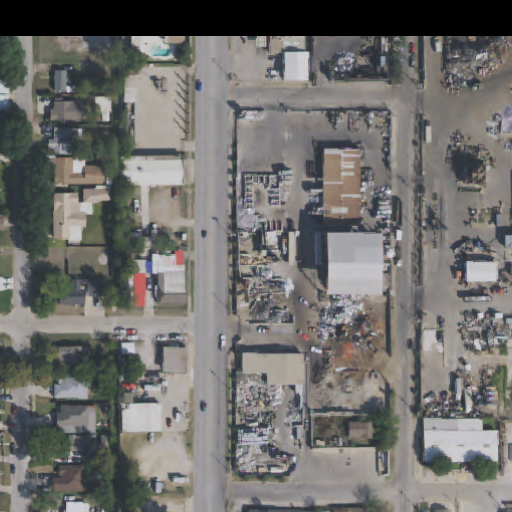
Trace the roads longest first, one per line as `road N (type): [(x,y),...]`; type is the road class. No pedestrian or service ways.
road 1 (residential): [(23,511),(29,0)]
road 2 (residential): [(405,511),(409,0)]
road 3 (primary): [(212,511),(213,0)]
road 4 (residential): [(213,487),(511,487)]
road 5 (residential): [(213,328),(0,321)]
road 6 (residential): [(214,98),(407,102)]
